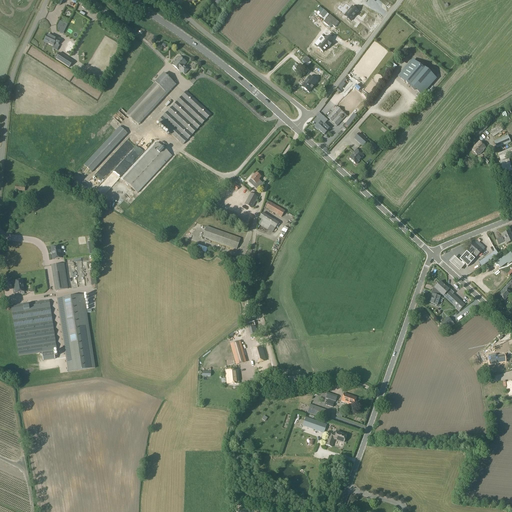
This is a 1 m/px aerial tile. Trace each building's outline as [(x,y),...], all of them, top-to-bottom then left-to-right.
[(354,7),(347,17),(353,22),(360,13),(359,11),(360,9),(357,7),(356,9),(354,7)] [(323,10),(318,15),(323,19),(327,13),(323,10)] [(329,15),(323,22),(330,28),(332,26),(335,28),(339,23),(329,15)] [(297,37),(296,39),(301,42),(307,31),(303,29),(302,31),(298,29),(295,35),(297,37)] [(54,44),(58,46),(61,40),(57,38),(57,39),(47,35),(44,42),(53,46),(54,44)] [(318,41),(315,44),(318,46),(317,47),(322,52),(327,46),(328,46),(331,42),(330,42),(331,41),(325,37),(322,41),(320,43),(318,41)] [(81,51),(78,56),(86,60),(85,63),(82,61),(80,65),(86,68),(94,51),(91,50),(92,48),(89,47),(88,50),(86,49),(84,52),(81,51)] [(73,62),(59,53),(56,59),(69,68),(73,62)] [(182,73),(182,72),(184,74),(188,70),(184,66),(186,63),(180,57),(172,65),(179,71),(182,73)] [(399,76),(414,90),(415,89),(422,95),(435,79),(419,65),(418,66),(412,61),(399,76)] [(323,73),(311,63),(307,68),(319,78),(323,73)] [(155,65),(145,75),(149,78),(159,69),(155,65)] [(176,85),(164,73),(155,83),(155,82),(154,83),(154,84),(126,114),(139,125),(176,85)] [(309,93),(317,82),(310,77),(301,87),(309,93)] [(382,131),(408,99),(401,94),(402,93),(398,90),(397,90),(391,85),(389,88),(387,86),(366,110),(376,118),(372,122),(382,131)] [(183,145),(211,115),(186,91),(158,122),(183,145)] [(336,125),(341,130),(354,119),(339,103),(326,115),(329,119),(328,120),(334,127),(336,125)] [(318,129),(324,135),(330,128),(321,119),(314,126),(318,130),(318,129)] [(488,127),(484,123),(472,134),(476,138),(488,127)] [(489,132),(493,137),(503,131),(499,125),(489,132)] [(91,173),(128,134),(120,126),(84,165),(91,173)] [(501,146),(511,143),(508,135),(494,141),(497,150),(502,148),(501,146)] [(468,145),(474,139),(470,136),(465,142),(468,145)] [(471,149),(477,156),(481,152),(483,154),(485,152),(483,150),(485,148),(479,141),(471,149)] [(137,193),(172,156),(157,143),(123,180),(137,193)] [(511,147),(498,154),(501,161),(511,156),(511,147)] [(360,153),(356,150),(354,153),(349,158),(356,164),(363,156),(363,155),(363,154),(361,152),(360,152),(360,153)] [(487,164),(490,161),(483,154),(481,157),(487,164)] [(502,174),(511,171),(509,159),(499,162),(502,174)] [(258,191),(263,184),(259,180),(261,178),(256,173),(251,179),(248,182),(258,191)] [(244,205),(251,208),(257,198),(250,194),(244,205)] [(285,211),(269,202),(265,208),(281,218),(285,211)] [(275,229),(279,223),(262,213),(259,219),(261,220),(258,224),(272,232),(275,229)] [(241,239),(207,227),(203,238),(237,250),(241,239)] [(491,231),(484,233),(488,246),(495,244),(491,231)] [(505,240),(506,244),(511,241),(511,236),(510,232),(503,234),(504,238),(502,239),(502,237),(497,240),(498,244),(503,242),(503,241),(505,240)] [(485,248),(476,241),(466,252),(459,260),(467,267),(474,259),(471,256),(472,255),(476,258),(485,248)] [(62,259),(60,246),(50,248),(52,260),(62,259)] [(477,263),(480,267),(496,256),(494,251),(477,263)] [(511,254),(510,252),(496,262),(500,268),(507,263),(508,264),(511,261),(511,254)] [(459,272),(464,266),(454,257),(449,262),(459,272)] [(68,289),(64,264),(52,266),(56,290),(68,289)] [(492,275),(485,282),(490,286),(497,279),(492,275)] [(503,275),(496,283),(499,286),(507,278),(503,275)] [(505,288),(499,295),(505,300),(511,294),(509,292),(511,289),(511,280),(511,281),(505,288)] [(24,292),(23,281),(13,282),(15,293),(24,292)] [(435,289),(441,295),(443,296),(445,297),(444,298),(446,300),(444,302),(447,304),(449,303),(459,311),(465,305),(450,291),(450,292),(448,290),(449,290),(440,282),(435,288),(435,289)] [(493,290),(489,294),(491,295),(498,288),(494,284),(491,288),(493,290)] [(440,297),(441,295),(435,289),(432,294),(440,297)] [(440,297),(432,294),(429,302),(438,305),(440,297)] [(84,295),(57,299),(68,372),(95,368),(84,295)] [(57,350),(49,300),(11,305),(18,356),(57,350)] [(444,328),(452,322),(448,317),(440,324),(444,328)] [(248,327),(250,335),(257,333),(255,326),(248,327)] [(236,364),(245,362),(240,342),(231,345),(236,364)] [(255,364),(266,361),(262,346),(250,349),(254,361),(254,360),(255,364)] [(42,353),(43,361),(55,360),(53,351),(42,353)] [(497,356),(488,358),(489,365),(496,364),(496,365),(499,365),(498,363),(506,362),(505,356),(498,358),(497,356)] [(227,380),(227,384),(238,384),(238,380),(238,371),(226,370),(226,380),(227,380)] [(341,401),(346,403),(354,406),(357,398),(347,395),(344,393),(341,401)] [(328,420),(331,412),(310,404),(307,413),(328,420)] [(324,433),(327,424),(306,417),(303,426),(324,433)] [(331,447),(334,439),(344,443),(346,435),(336,432),(335,436),(331,435),(330,438),(329,437),(326,445),(331,447)]
